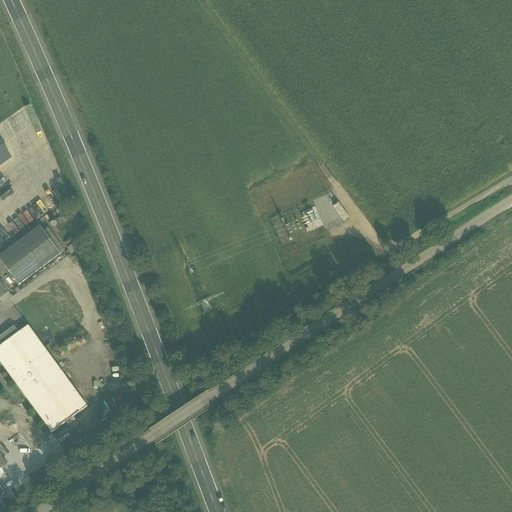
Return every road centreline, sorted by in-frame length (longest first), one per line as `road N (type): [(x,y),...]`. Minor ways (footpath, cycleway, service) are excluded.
road 1 (primary): [(10,0),(216,511)]
road 2 (unclassified): [(152,437),(511,200)]
road 3 (track): [(202,0),(377,239),(395,246)]
road 4 (track): [(511,179),(395,246)]
road 5 (residential): [(42,511),(152,437)]
